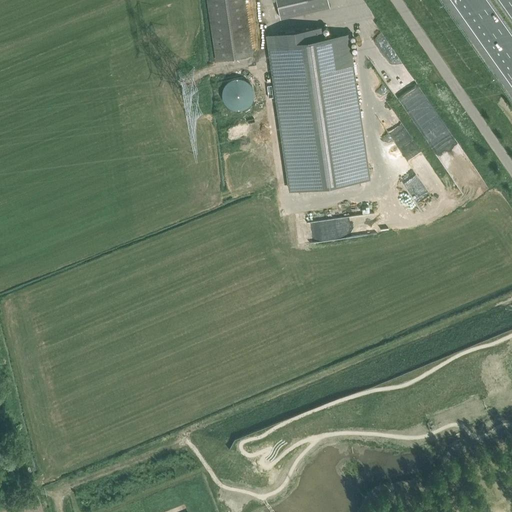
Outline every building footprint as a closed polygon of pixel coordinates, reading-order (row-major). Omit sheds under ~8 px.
[(207,0),(217,60),(253,55),(244,0),(207,0)] [(276,0),(281,18),(320,9),(330,6),(328,0),(276,0)] [(268,35),(274,73),(291,190),(369,178),(348,34),(323,37),(322,27),(268,35)] [(245,79),(240,78),(235,78),(230,80),(226,83),(224,87),(222,91),(222,96),(224,101),(226,105),(230,108),(235,109),(240,110),(245,108),(249,105),(252,101),(254,96),(254,91),(252,86),(249,82),(245,79)] [(383,120),(417,178),(406,185),(423,212),(438,204),(432,194),(443,188),(398,111),(383,120)]
